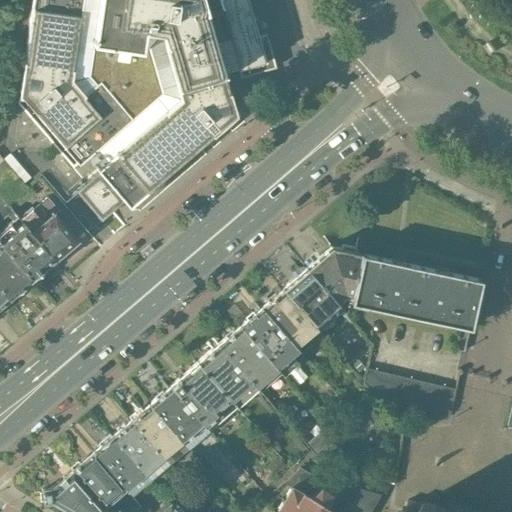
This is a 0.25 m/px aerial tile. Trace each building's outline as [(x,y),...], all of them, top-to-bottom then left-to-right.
[(32,0),(23,62),(24,62),(19,94),(34,112),(33,112),(78,163),(96,147),(106,159),(96,167),(98,170),(77,188),(102,216),(123,198),(129,205),(213,133),(212,132),(236,113),(229,91),(224,73),(265,61),(247,0),(218,0),(220,4),(205,9),(202,0),(32,0)] [(0,152),(0,193),(8,204),(29,186),(0,152)] [(0,240),(0,241),(32,278),(47,266),(46,265),(55,257),(21,218),(19,215),(17,217),(0,196),(0,221),(7,215),(10,217),(13,220),(0,231),(0,240)] [(21,218),(55,257),(77,238),(65,224),(69,221),(47,196),(21,218)] [(0,287),(9,298),(16,291),(17,292),(25,285),(25,284),(32,278),(0,241),(0,240),(0,287)] [(140,252),(144,257),(153,249),(150,244),(140,252)] [(331,247),(306,268),(334,300),(351,304),(351,300),(360,252),(356,252),(357,248),(342,245),(341,249),(331,247)] [(470,327),(480,278),(431,267),(360,252),(351,300),(470,327)] [(343,311),(334,300),(306,268),(282,288),(319,332),(343,311)] [(0,305),(9,298),(0,287),(0,305)] [(260,306),(295,347),(300,352),(321,334),(319,332),(282,288),(260,306)] [(247,318),(240,324),(281,372),(283,374),(296,363),(288,353),(295,347),(260,306),(254,311),(246,317),(247,318)] [(240,324),(219,342),(259,389),(260,390),(281,372),(240,324)] [(198,360),(236,405),(237,407),(259,389),(219,342),(198,360)] [(190,367),(170,383),(208,427),(209,429),(236,405),(198,360),(197,359),(189,366),(190,367)] [(359,371),(364,367),(358,359),(352,363),(359,371)] [(366,367),(363,381),(374,394),(379,370),(366,367)] [(374,394),(376,396),(385,398),(390,373),(379,370),(374,394)] [(390,373),(385,398),(396,400),(401,375),(390,373)] [(407,403),(412,378),(401,375),(396,400),(407,403)] [(423,380),(412,378),(407,403),(417,405),(423,380)] [(423,380),(417,405),(428,408),(434,383),(423,380)] [(170,383),(149,402),(181,440),(187,446),(208,427),(170,383)] [(445,385),(434,383),(428,408),(439,410),(445,385)] [(439,410),(450,413),(455,388),(445,385),(439,410)] [(187,446),(181,440),(149,402),(143,407),(142,406),(130,417),(131,417),(164,454),(175,445),(181,452),(187,446)] [(164,454),(131,417),(113,433),(151,478),(170,461),(164,454)] [(328,426),(307,444),(316,454),(337,436),(328,426)] [(400,428),(398,452),(408,453),(410,429),(400,428)] [(151,478),(113,433),(112,433),(100,443),(101,444),(94,449),(126,486),(133,480),(139,487),(151,478)] [(134,511),(143,505),(126,486),(94,449),(81,461),(80,460),(73,467),(109,510),(121,500),(130,511),(134,511)] [(267,466),(277,478),(288,469),(278,457),(267,466)] [(345,511),(347,510),(351,511),(371,511),(383,493),(360,487),(351,502),(337,494),(336,495),(319,486),(323,480),(299,466),(295,472),(283,482),(290,486),(283,498),(281,496),(280,498),(281,500),(274,511),(270,509),(268,511),(345,511)] [(47,479),(52,486),(51,487),(42,487),(42,500),(53,500),(73,511),(111,511),(109,510),(73,467),(63,476),(58,470),(47,479)] [(431,501),(423,499),(423,501),(407,496),(404,506),(402,505),(400,511),(466,511),(438,504),(439,502),(431,501)] [(155,511),(180,511),(170,499),(155,511)] [(244,511),(236,503),(226,511),(244,511)]
